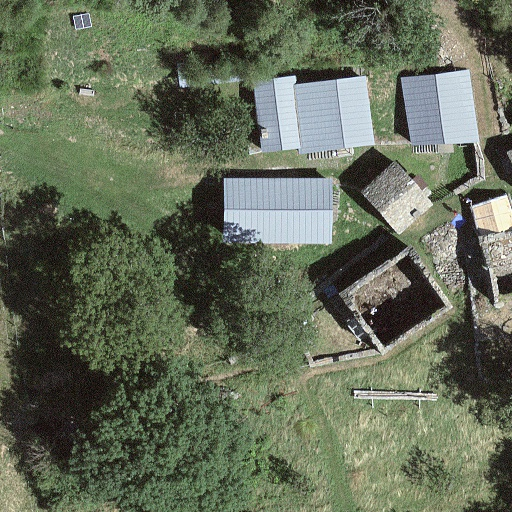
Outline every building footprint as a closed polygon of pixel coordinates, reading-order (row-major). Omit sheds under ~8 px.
[(468,70),(400,79),(409,147),(477,142),(468,70)] [(291,86),(295,86),(293,76),(251,81),(260,154),(297,149),(299,149),(291,86)] [(295,86),(291,86),(299,149),(297,149),(297,155),(372,146),(364,77),(295,86)] [(393,164),(360,196),(398,236),(431,204),(393,164)] [(330,180),(222,178),(221,242),(329,244),(330,180)] [(511,220),(506,196),(470,205),(479,240),(511,231),(511,220)]
